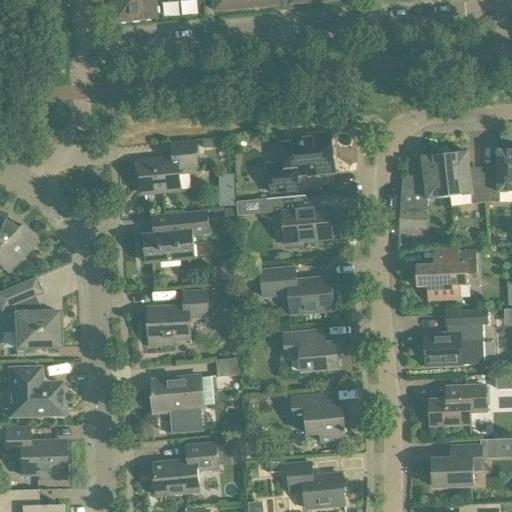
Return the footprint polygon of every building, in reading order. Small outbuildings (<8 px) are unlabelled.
[(155,0),(112,0),(115,23),(158,18),(155,0)] [(213,0),(215,12),(278,6),(278,2),(291,1),(291,4),(339,0),(213,0)] [(285,164),(268,166),(270,193),(298,191),(297,176),(334,172),(330,134),(302,137),(302,143),(283,145),(285,164)] [(173,159),(138,163),(141,187),(145,190),(145,194),(181,191),(180,174),(184,170),(198,168),(196,143),(171,145),(173,159)] [(498,174),(484,174),(486,203),(500,203),(499,193),(511,192),(511,150),(497,151),(498,174)] [(468,153),(445,155),(450,198),(472,195),(473,205),(486,203),(484,174),(471,175),(468,153)] [(402,184),(400,229),(427,230),(428,200),(450,198),(445,155),(422,158),(425,181),(402,184)] [(299,197),(267,200),(268,214),(283,212),(286,244),(287,244),(287,248),(303,246),(303,243),(333,240),(330,208),(300,210),(299,197)] [(0,266),(7,274),(38,242),(20,225),(16,230),(13,227),(8,223),(4,221),(6,216),(0,212),(0,266)] [(161,234),(143,236),(146,264),(196,259),(193,236),(202,235),(200,213),(159,217),(161,234)] [(445,266),(417,267),(418,287),(428,287),(429,301),(461,300),(460,286),(468,285),(468,275),(478,275),(477,251),(445,252),(445,266)] [(246,263),(232,263),(233,278),(247,277),(246,263)] [(295,269),(261,272),(263,297),(290,295),(291,314),(334,310),(331,280),(297,283),(295,269)] [(35,279),(0,294),(0,308),(1,311),(12,307),(15,314),(15,338),(24,338),(24,350),(60,348),(59,313),(43,313),(35,297),(42,294),(35,279)] [(184,308),(147,310),(149,347),(175,346),(175,339),(191,338),(190,322),(194,318),(209,317),(208,292),(183,293),(184,308)] [(448,334),(425,335),(426,368),(462,366),(485,365),(483,325),(488,325),(488,312),(446,313),(447,326),(448,326),(448,334)] [(309,333),(284,335),(286,360),(300,359),(302,373),(339,369),(337,343),(310,346),(309,333)] [(240,359),(216,361),(218,378),(242,375),(240,359)] [(39,368),(7,368),(8,418),(58,416),(61,413),(61,387),(57,384),(45,384),(42,381),(39,381),(39,368)] [(153,394),(152,394),(153,414),(204,409),(201,377),(152,381),(153,394)] [(458,400),(430,401),(431,427),(471,426),(470,413),(486,412),(485,387),(457,388),(458,400)] [(323,396),(292,399),(294,422),(306,421),(308,436),(321,434),(322,444),(346,442),(343,407),(324,408),(323,396)] [(29,429),(4,429),(5,455),(19,454),(20,474),(38,473),(39,480),(66,480),(65,442),(29,443),(29,429)] [(511,441),(481,442),(482,447),(482,462),(511,460),(511,441)] [(188,461),(154,465),(157,496),(199,492),(198,476),(201,471),(219,470),(216,444),(187,447),(188,461)] [(458,459),(433,460),(434,488),(474,486),(473,471),(483,470),(482,462),(482,447),(458,447),(458,459)] [(278,473),(277,464),(267,464),(268,473),(278,473)] [(312,464),(287,466),(289,491),(304,490),(306,509),(345,505),(343,475),(313,478),(312,464)] [(38,491),(0,491),(0,511),(63,511),(63,506),(38,507),(38,491)]
